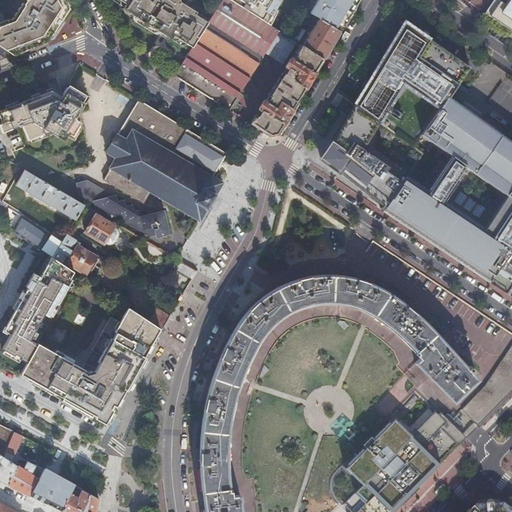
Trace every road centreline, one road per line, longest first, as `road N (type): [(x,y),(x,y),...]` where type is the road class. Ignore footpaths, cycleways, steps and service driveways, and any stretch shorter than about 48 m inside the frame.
road 1 (residential): [(293,169),(511,316)]
road 2 (residential): [(93,47),(279,161)]
road 3 (residential): [(171,440),(124,451),(0,378)]
road 4 (tertiary): [(171,440),(187,359),(227,282)]
road 5 (tertiary): [(378,0),(291,143)]
road 6 (residential): [(227,282),(253,237),(279,161)]
